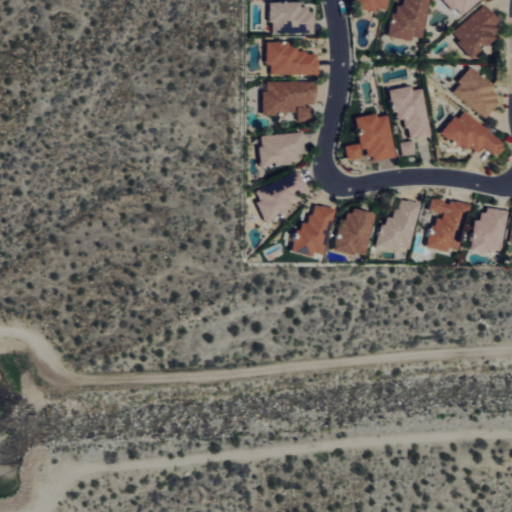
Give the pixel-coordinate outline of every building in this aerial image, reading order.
[(384,0),(383,10),(373,8),(373,11),(351,7),(352,0),(384,0)] [(399,6),(400,0),(426,0),(419,38),(409,36),(408,40),(385,36),(389,13),(392,14),(394,5),(399,6)] [(476,0),(460,14),(453,7),(450,9),(442,0),(476,0)] [(297,7),(305,7),(305,11),(311,11),(311,33),(270,33),(270,21),(266,21),(266,1),(297,1),(297,7)] [(457,38),(451,30),(482,3),(496,19),(493,22),(496,26),(490,31),(493,35),(469,56),(455,39),(457,38)] [(285,44),(294,44),(294,51),(304,51),(304,54),(314,54),(314,60),(315,60),(315,74),(268,74),(268,64),(263,64),(263,41),(285,41),(285,44)] [(458,83),(454,81),(467,65),(491,84),(487,88),(495,95),(492,99),(495,101),(482,118),(450,93),(458,83)] [(264,91),(264,81),(312,81),(312,103),(305,103),(305,107),(309,107),(309,121),(295,121),(295,106),(291,106),(291,111),(283,111),(283,115),(259,115),(259,91),(264,91)] [(400,116),(395,117),(393,109),(390,110),(385,87),(407,83),(408,88),(418,86),(427,133),(407,137),(405,126),(402,126),(400,116)] [(455,118),(461,111),(501,143),(498,145),(501,147),(494,156),(492,154),(490,156),(479,146),(474,152),(466,145),(463,149),(456,144),(454,146),(437,132),(451,114),(455,118)] [(363,147),(358,148),(353,116),(374,112),(374,116),(385,114),(393,157),(371,161),(370,155),(365,156),(363,147)] [(259,144),(258,134),(298,130),(300,151),(295,152),(296,157),(287,158),(287,163),(257,166),(255,145),(259,144)] [(412,153),(409,140),(396,143),(398,155),(412,153)] [(258,200),(254,192),(296,171),(302,184),(301,185),(304,190),(295,195),(296,197),(287,202),(289,206),(282,209),(283,212),(263,222),(253,203),(258,200)] [(447,204),(448,200),(454,202),(455,200),(468,204),(456,251),(446,248),(445,252),(423,246),(429,224),(432,225),(435,217),(440,218),(442,212),(440,212),(440,213),(427,210),(430,198),(433,199),(434,198),(442,200),(442,203),(447,204)] [(395,210),(398,200),(404,201),(404,200),(418,204),(406,250),(397,247),(396,252),(373,246),(379,225),(382,225),(384,217),(390,218),(392,209),(395,210)] [(304,223),(306,214),(309,215),(312,204),(318,206),(318,205),(332,208),(320,254),(310,252),(309,256),(287,251),(293,229),(296,230),(298,221),(304,223)] [(343,219),(345,211),(350,212),(351,207),(373,213),(362,254),(353,252),(353,255),(330,249),(338,218),(343,219)] [(483,213),(484,208),(505,211),(498,252),(487,250),(487,253),(467,249),(473,220),(477,221),(479,212),(483,213)]
